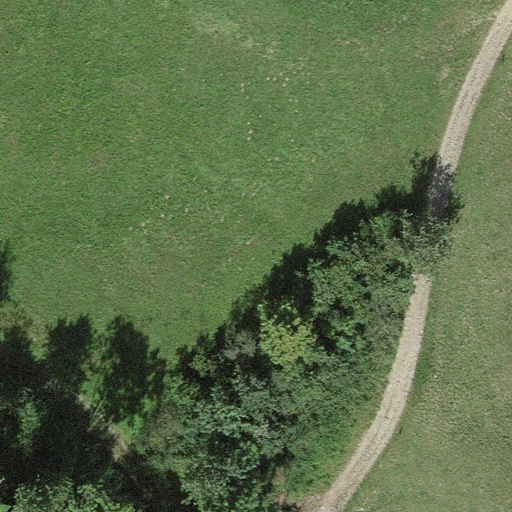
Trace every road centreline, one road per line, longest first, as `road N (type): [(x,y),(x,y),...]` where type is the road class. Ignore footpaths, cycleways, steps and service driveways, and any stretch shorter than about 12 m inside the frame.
road 1 (track): [(304,511),(385,395),(429,194),(511,11)]
road 2 (track): [(0,362),(121,455),(165,511)]
